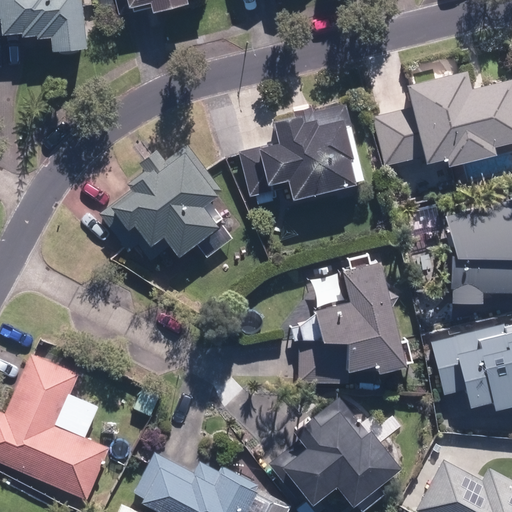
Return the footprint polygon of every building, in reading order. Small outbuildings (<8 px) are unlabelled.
[(0,0),(0,33),(29,30),(43,29),(43,33),(62,31),(63,45),(92,42),(87,0),(0,0)] [(119,0),(122,12),(168,0),(119,0)] [(377,113),(387,162),(453,148),(455,157),(502,147),(500,138),(511,135),(511,76),(477,84),(473,68),(414,81),(419,104),(377,113)] [(294,194),(362,178),(343,100),(277,116),(283,139),(241,149),(252,194),(292,185),(294,194)] [(189,142),(103,210),(133,247),(140,242),(153,258),(177,239),(184,249),(223,218),(215,209),(219,206),(212,198),(226,187),(189,142)] [(511,194),(453,211),(463,249),(455,295),(486,296),(487,285),(511,286),(511,194)] [(413,358),(387,255),(348,265),(356,295),(326,302),(304,324),(302,378),(351,380),(352,364),(383,358),(385,365),(413,358)] [(501,402),(511,399),(511,321),(507,323),(507,320),(434,339),(447,391),(471,385),(475,400),(499,394),(501,402)] [(0,408),(0,456),(89,496),(112,445),(59,422),(81,373),(34,352),(7,412),(0,408)] [(369,431),(342,394),(300,425),(307,434),(273,459),(299,495),(309,487),(317,498),(344,479),(363,504),(387,486),(383,480),(404,464),(375,426),(369,431)] [(159,451),(138,489),(181,511),(250,511),(249,511),(264,484),(227,464),(224,470),(203,459),(196,471),(159,451)] [(446,457),(419,506),(430,511),(511,511),(511,475),(493,465),(485,479),(446,457)]
